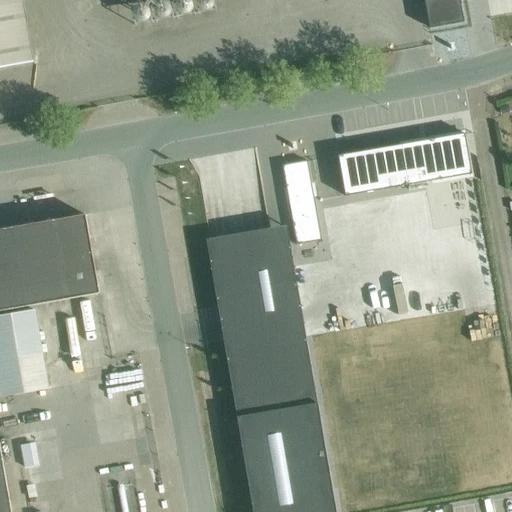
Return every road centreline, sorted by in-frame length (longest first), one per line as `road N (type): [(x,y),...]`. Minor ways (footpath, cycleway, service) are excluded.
road 1 (residential): [(127,135),(458,74),(511,56)]
road 2 (residential): [(199,511),(127,135)]
road 3 (unknown): [(391,0),(79,79)]
road 4 (unknown): [(88,446),(121,300),(154,275)]
road 5 (unknown): [(482,66),(511,245)]
road 6 (residential): [(0,158),(127,135)]
